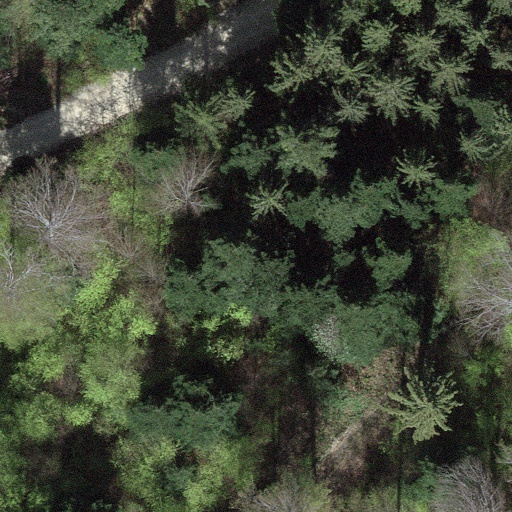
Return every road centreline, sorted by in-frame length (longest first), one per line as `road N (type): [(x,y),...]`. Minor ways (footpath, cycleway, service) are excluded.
road 1 (track): [(300,511),(511,264)]
road 2 (track): [(0,145),(280,0)]
